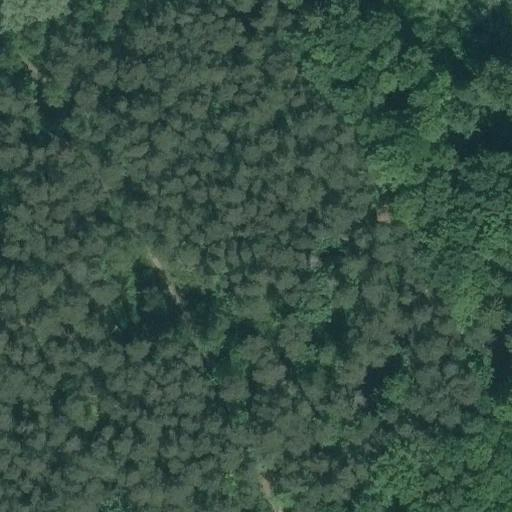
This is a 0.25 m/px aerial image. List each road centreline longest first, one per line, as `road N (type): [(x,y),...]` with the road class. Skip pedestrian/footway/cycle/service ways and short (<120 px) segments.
road 1 (track): [(0,43),(46,94),(201,343),(274,511)]
road 2 (track): [(169,0),(146,41),(59,114)]
